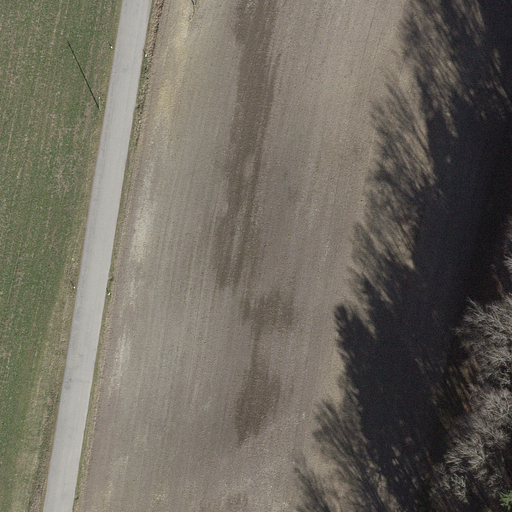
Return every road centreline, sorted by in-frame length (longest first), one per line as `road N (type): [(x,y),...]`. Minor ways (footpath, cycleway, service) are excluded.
road 1 (tertiary): [(139,0),(57,511)]
road 2 (track): [(511,286),(452,511)]
